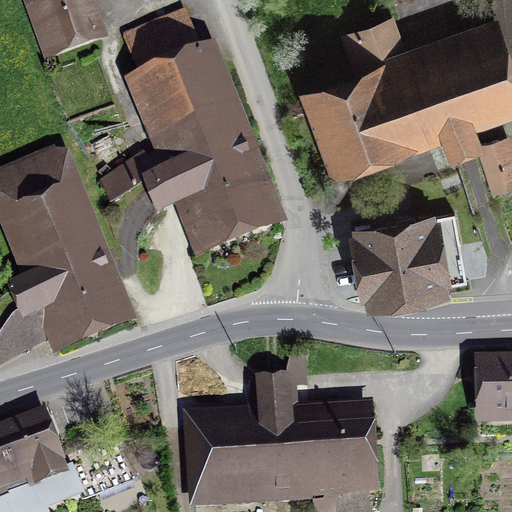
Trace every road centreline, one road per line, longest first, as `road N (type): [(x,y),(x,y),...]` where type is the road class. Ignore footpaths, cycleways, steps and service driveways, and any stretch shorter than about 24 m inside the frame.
road 1 (unclassified): [(293,320),(302,262),(294,195),(224,0)]
road 2 (secondary): [(293,320),(207,329),(0,396)]
road 3 (secondary): [(511,329),(413,334),(293,320)]
